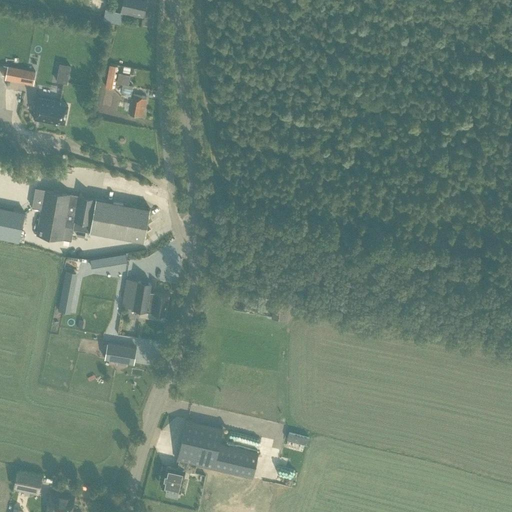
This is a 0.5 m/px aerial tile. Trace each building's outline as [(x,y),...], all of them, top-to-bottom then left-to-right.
[(122,0),(120,11),(143,16),(146,0),(122,0)] [(106,86),(112,87),(116,65),(110,64),(106,86)] [(28,69),(7,65),(5,79),(25,83),(28,69)] [(118,72),(117,82),(123,84),(128,85),(130,75),(118,72)] [(131,95),(133,86),(128,85),(123,84),(121,93),(131,95)] [(49,95),(57,96),(58,86),(51,85),(49,95)] [(130,114),(142,116),(143,116),(146,99),(142,98),(142,97),(142,94),(140,94),(139,96),(133,95),(130,114)] [(37,97),(34,110),(35,111),(33,118),(56,123),(56,121),(64,123),(68,105),(60,103),(60,101),(37,97)] [(35,187),(32,207),(41,208),(36,234),(62,239),(71,241),(74,229),(144,241),(150,208),(95,198),(78,195),(70,194),(71,194),(44,189),(35,187)] [(0,236),(19,240),(25,212),(0,206),(0,236)] [(50,244),(49,251),(81,259),(83,252),(50,244)] [(123,248),(89,250),(90,264),(124,262),(123,248)] [(78,273),(66,271),(58,311),(70,313),(78,273)] [(133,308),(133,309),(145,311),(165,314),(169,295),(168,295),(149,291),(151,283),(126,278),(122,306),(133,308)] [(288,320),(290,308),(274,305),(272,317),(288,320)] [(122,334),(138,335),(139,321),(123,319),(122,334)] [(134,363),(137,346),(107,342),(105,358),(134,363)] [(179,460),(196,465),(251,478),(257,453),(219,443),(222,427),(187,419),(177,460),(179,460)] [(286,434),(284,443),(303,447),(305,438),(316,441),(318,432),(299,428),(297,437),(286,434)] [(194,472),(196,465),(179,460),(177,468),(167,466),(162,487),(180,492),(185,470),(194,472)] [(38,493),(42,475),(18,470),(14,487),(38,493)] [(45,511),(74,511),(71,511),(73,498),(74,496),(50,491),(45,511)]
